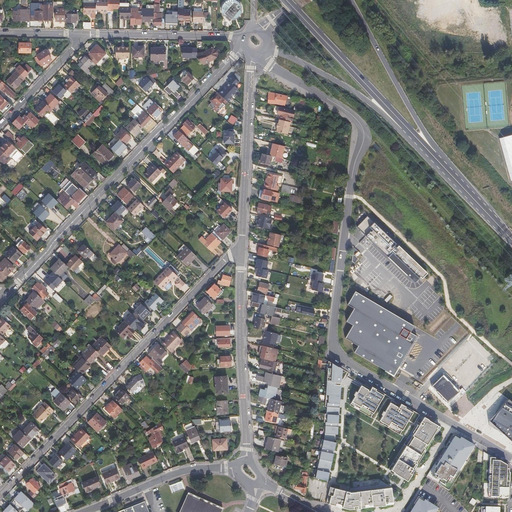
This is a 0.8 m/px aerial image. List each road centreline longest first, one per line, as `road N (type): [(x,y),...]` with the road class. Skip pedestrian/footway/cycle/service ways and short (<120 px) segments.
road 1 (residential): [(511,457),(336,354),(351,176),(363,132),(343,108),(258,52)]
road 2 (residential): [(243,48),(2,296)]
road 3 (residential): [(240,247),(0,495)]
road 4 (primary): [(483,210),(416,118),(350,0)]
road 5 (primary): [(452,176),(285,0)]
road 6 (primary): [(264,47),(348,87),(452,176)]
road 7 (track): [(503,356),(448,306),(437,271),(349,196)]
road 8 (residential): [(240,247),(245,458)]
road 9 (residential): [(249,52),(240,247)]
road 10 (residential): [(80,511),(174,473),(236,468)]
road 11 (residential): [(241,37),(78,34)]
road 12 (residential): [(0,126),(78,44),(78,34)]
